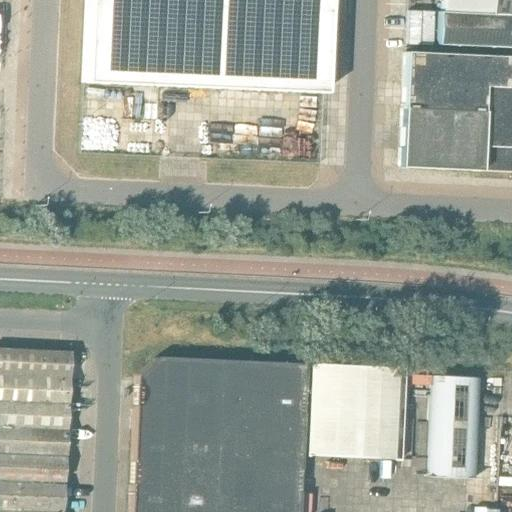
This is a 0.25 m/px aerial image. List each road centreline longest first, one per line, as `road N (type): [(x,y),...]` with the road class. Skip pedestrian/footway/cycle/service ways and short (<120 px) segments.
road 1 (unclassified): [(340,207),(25,182),(36,0)]
road 2 (tertiary): [(108,286),(377,298),(511,315)]
road 3 (unclassified): [(340,207),(353,0)]
road 4 (unclassified): [(98,511),(106,325)]
road 5 (unclassified): [(511,212),(340,207)]
